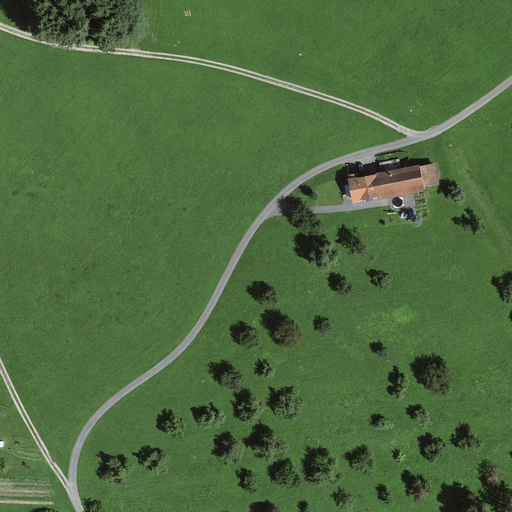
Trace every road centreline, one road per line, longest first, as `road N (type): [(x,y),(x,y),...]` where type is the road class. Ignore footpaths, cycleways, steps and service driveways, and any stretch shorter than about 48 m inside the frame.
road 1 (unclassified): [(81,511),(73,478),(87,429),(201,324),(238,253),(283,194),(316,171),(438,130),(511,80)]
road 2 (track): [(421,137),(235,71),(57,44),(0,27)]
road 3 (track): [(75,502),(0,360)]
